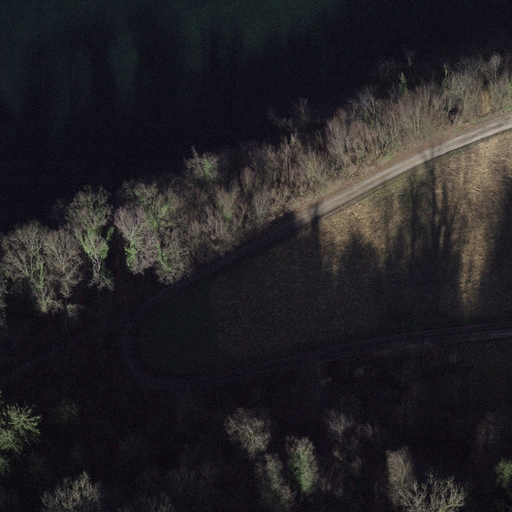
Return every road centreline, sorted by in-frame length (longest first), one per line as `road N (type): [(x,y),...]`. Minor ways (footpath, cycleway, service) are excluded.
road 1 (track): [(511,456),(370,439),(304,445),(64,511)]
road 2 (track): [(142,304),(130,349),(139,376),(176,389),(367,343),(511,327)]
road 3 (track): [(142,304),(427,152),(511,121)]
road 4 (track): [(17,371),(142,304)]
